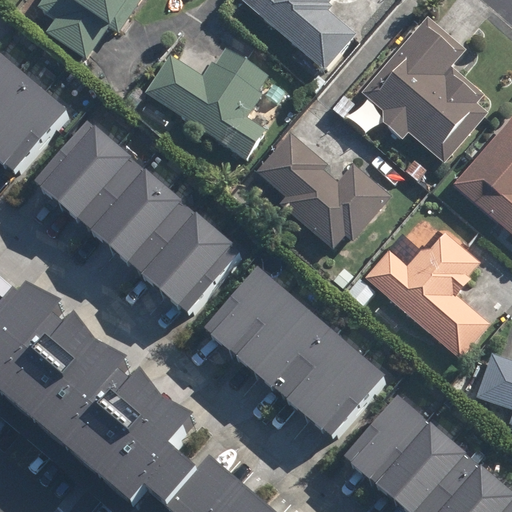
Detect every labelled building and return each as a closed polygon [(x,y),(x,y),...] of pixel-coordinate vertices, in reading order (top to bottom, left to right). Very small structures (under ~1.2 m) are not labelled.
[(47,0),(37,15),(55,27),(45,41),(87,70),(97,55),(106,61),(147,0),(47,0)] [(242,0),(238,6),(324,80),(357,43),(329,19),(334,14),(330,10),(338,0),(242,0)] [(408,140),(444,172),(488,119),(477,110),(484,102),(452,74),(465,56),(427,24),(362,100),(382,118),(383,133),(402,147),(408,140)] [(72,111),(0,48),(0,161),(15,175),(72,111)] [(170,62),(145,101),(246,167),(266,138),(247,126),(263,102),(258,100),(269,83),(226,55),(215,71),(212,69),(203,83),(170,62)] [(242,254),(92,122),(37,184),(186,316),(242,254)] [(511,123),(511,124),(453,193),(511,243),(511,123)] [(279,211),(332,258),(345,244),(352,250),(393,204),(355,170),(338,189),(323,176),(327,172),(291,140),(257,179),(285,204),(279,211)] [(377,296),(460,368),(491,332),(457,303),(471,287),(469,285),(481,271),(444,239),(427,260),(422,256),(407,273),(389,258),(365,285),(361,282),(347,298),(363,312),(377,296)] [(388,378),(262,266),(207,328),(333,440),(388,378)] [(205,431),(33,278),(0,315),(0,392),(134,511),(146,511),(157,501),(168,511),(275,511),(196,442),(205,431)] [(511,366),(490,359),(475,404),(511,418),(507,432),(511,433),(511,366)] [(511,511),(511,489),(404,394),(347,458),(407,511),(511,511)]
